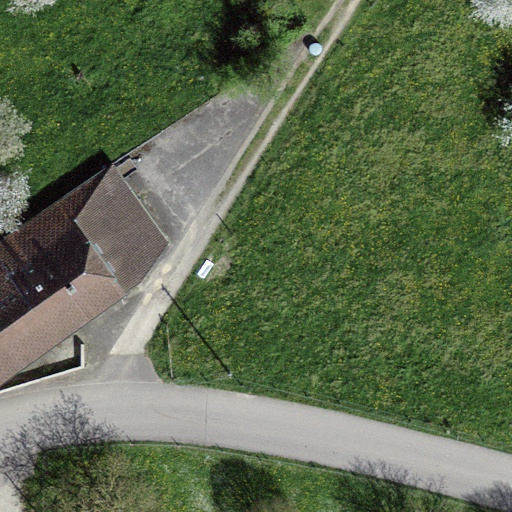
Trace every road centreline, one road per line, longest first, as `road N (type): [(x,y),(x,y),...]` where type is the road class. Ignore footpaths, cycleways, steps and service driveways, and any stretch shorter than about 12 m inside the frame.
road 1 (residential): [(0,428),(140,406),(209,413),(511,487)]
road 2 (track): [(77,411),(346,0)]
